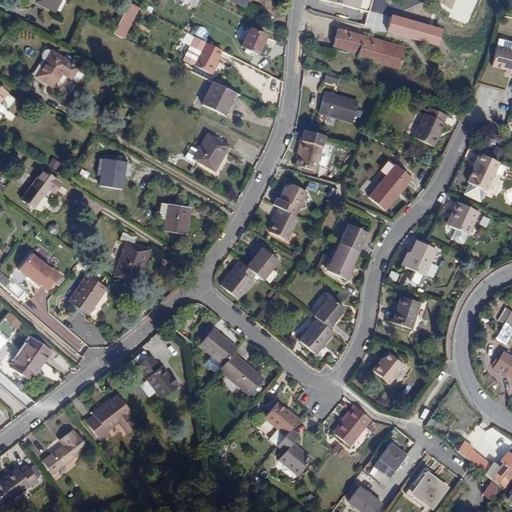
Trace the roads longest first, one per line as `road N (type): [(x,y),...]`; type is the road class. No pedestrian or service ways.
road 1 (residential): [(484,102),(386,254),(371,320),(325,394),(195,281)]
road 2 (residential): [(303,0),(283,145),(236,231),(195,281)]
road 3 (residential): [(195,281),(97,373),(0,446)]
road 4 (tertiary): [(511,272),(485,288),(462,330),(467,384),(511,422)]
